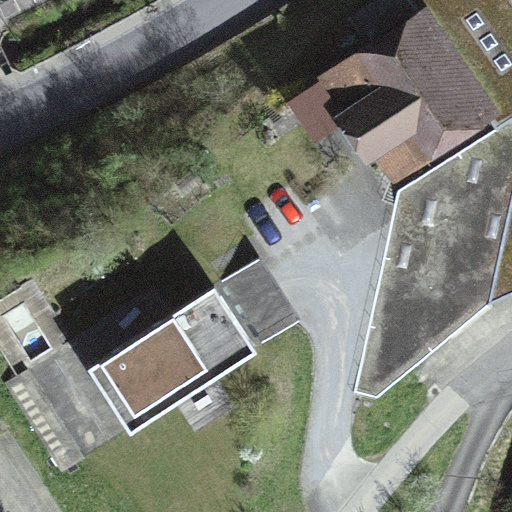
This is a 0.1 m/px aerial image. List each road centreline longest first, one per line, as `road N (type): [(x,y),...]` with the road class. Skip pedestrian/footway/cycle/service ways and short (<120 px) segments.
road 1 (unclassified): [(0,122),(235,0)]
road 2 (unclassified): [(511,355),(454,404),(360,511)]
